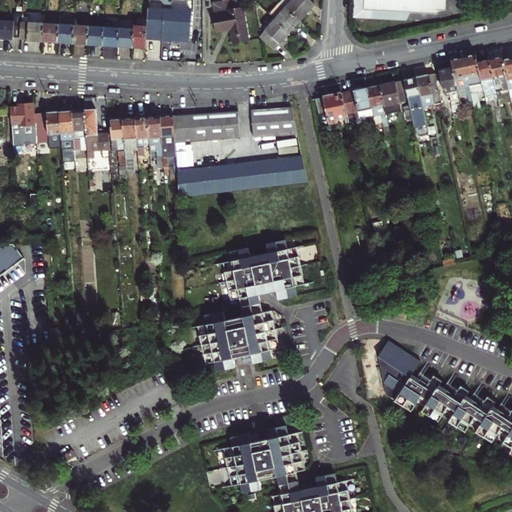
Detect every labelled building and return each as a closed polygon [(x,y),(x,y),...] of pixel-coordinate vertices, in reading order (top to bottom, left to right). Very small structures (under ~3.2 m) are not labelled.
[(312,0),(279,0),(278,1),(284,6),(300,21),(310,9),(309,8),(314,2),(312,0)] [(445,0),(365,0),(365,8),(372,8),(411,10),(437,12),(437,8),(445,8),(445,0)] [(233,43),(246,41),(240,6),(226,9),(227,12),(212,15),(215,31),(230,28),(233,43)] [(240,6),(246,41),(249,40),(242,6),(240,6)] [(300,21),(284,6),(274,18),(290,32),(300,21)] [(146,38),(161,39),(163,10),(148,8),(147,26),(146,38)] [(411,10),(372,8),(372,17),(406,19),(411,10)] [(163,10),(161,39),(172,40),(172,38),(189,39),(190,12),(163,10)] [(21,38),(22,15),(22,13),(14,12),(13,19),(0,18),(0,37),(13,39),(13,37),(21,38)] [(44,22),(29,20),(29,15),(22,15),(21,38),(27,38),(27,40),(43,41),(44,22)] [(290,32),(274,18),(260,34),(261,36),(275,49),(290,32)] [(58,42),(59,23),(44,22),(43,41),(58,42)] [(74,24),(59,23),(58,42),(73,43),(74,24)] [(74,24),(73,43),(88,44),(89,25),(74,24)] [(88,44),(102,44),(104,26),(89,25),(88,44)] [(145,47),(146,38),(147,26),(134,25),(133,28),(132,47),(145,47)] [(104,26),(102,44),(118,46),(119,27),(104,26)] [(133,28),(119,27),(118,46),(132,47),(133,28)] [(483,90),(477,61),(475,53),(462,55),(472,101),(474,108),(480,106),(477,91),(483,90)] [(450,58),(452,66),(458,96),(467,94),(469,102),(472,101),(462,55),(450,58)] [(489,58),(496,90),(498,98),(502,96),(501,90),(508,88),(502,59),(501,55),(489,58)] [(511,56),(502,59),(508,88),(510,96),(511,95),(511,56)] [(492,90),(496,90),(489,58),(477,61),(483,90),(484,93),(492,92),(492,90)] [(439,70),(434,71),(439,97),(448,95),(452,110),(456,109),(458,117),(463,116),(458,96),(452,66),(438,69),(439,70)] [(439,97),(434,71),(415,75),(422,108),(426,107),(426,104),(440,101),(439,97)] [(422,108),(415,75),(403,78),(415,135),(428,133),(422,108)] [(379,83),(385,110),(400,106),(399,99),(404,98),(400,78),(379,83)] [(379,83),(367,85),(373,113),(378,137),(385,136),(387,146),(392,145),(385,110),(379,83)] [(341,91),(347,116),(359,113),(359,116),(373,113),(367,85),(341,91)] [(348,121),(347,116),(341,91),(322,95),(325,110),(328,123),(337,121),(337,118),(344,116),(345,121),(348,121)] [(325,110),(322,95),(314,97),(317,111),(325,110)] [(33,103),(9,105),(11,127),(14,127),(14,133),(28,133),(29,150),(36,150),(36,142),(34,113),(33,103)] [(296,133),(290,107),(250,109),(252,137),(296,133)] [(95,109),(84,110),(86,136),(87,156),(95,156),(94,149),(101,148),(101,155),(110,155),(109,133),(97,134),(95,109)] [(71,111),(73,145),(74,150),(80,150),(79,137),(86,136),(84,110),(71,111)] [(61,145),(59,111),(34,113),(36,142),(58,140),(58,147),(61,147),(61,145)] [(71,111),(59,111),(61,145),(73,145),(71,111)] [(172,115),(174,142),(239,138),(237,111),(172,115)] [(160,116),(164,174),(168,174),(166,156),(175,156),(174,142),(172,115),(160,116)] [(135,117),(138,148),(139,163),(145,163),(144,152),(150,151),(147,116),(135,117)] [(160,116),(147,116),(150,151),(156,151),(157,175),(164,174),(160,116)] [(135,117),(122,118),(126,173),(133,173),(132,149),(138,148),(135,117)] [(126,173),(122,118),(110,119),(112,150),(116,149),(119,177),(126,176),(126,173)] [(307,181),(301,155),(176,170),(178,197),(307,181)] [(107,179),(93,180),(94,192),(108,191),(107,179)] [(216,370),(235,366),(233,357),(241,355),(251,353),(252,362),(271,358),(270,349),(279,347),(270,310),(261,312),(257,293),(265,291),(276,289),(278,298),(297,294),(295,285),(303,283),(295,246),(287,248),(285,239),(266,243),(268,252),(250,256),(248,247),(229,251),(231,260),(222,262),(231,298),(238,297),(242,316),(224,319),(222,310),(204,315),(206,324),(198,325),(206,362),(214,361),(216,370)] [(0,277),(23,259),(11,243),(0,243),(0,277)] [(276,289),(265,291),(278,298),(276,289)] [(388,289),(367,293),(370,305),(390,301),(388,289)] [(511,410),(508,407),(503,404),(500,409),(493,404),(495,400),(487,395),(485,399),(480,397),(476,394),(473,399),(466,394),(469,390),(461,385),(458,389),(455,387),(449,383),(446,388),(439,383),(441,379),(433,374),(431,379),(426,376),(422,373),(419,378),(411,374),(420,360),(388,339),(378,355),(388,362),(383,370),(378,378),(400,392),(394,400),(410,410),(418,399),(426,404),(422,411),(437,421),(445,409),(453,414),(448,421),(464,431),(472,420),(479,425),(475,431),(491,442),(499,429),(507,434),(503,441),(511,446),(511,410)] [(251,353),(241,355),(243,364),(252,362),(251,353)] [(385,395),(390,398),(394,400),(400,392),(378,378),(385,395)] [(317,486),(308,488),(300,489),(297,478),(296,471),(304,469),(296,432),(288,433),(286,424),(267,428),(269,438),(260,440),(251,442),(249,432),(230,436),(232,446),(224,447),(232,484),(240,483),(242,492),(261,488),(259,479),(277,475),(281,493),(272,495),(275,511),(351,511),(345,480),(337,482),(334,473),(316,477),(317,486)] [(260,440),(258,430),(249,432),(251,442),(260,440)] [(73,450),(58,457),(61,464),(77,456),(73,450)] [(300,489),(308,488),(297,478),(300,489)]
